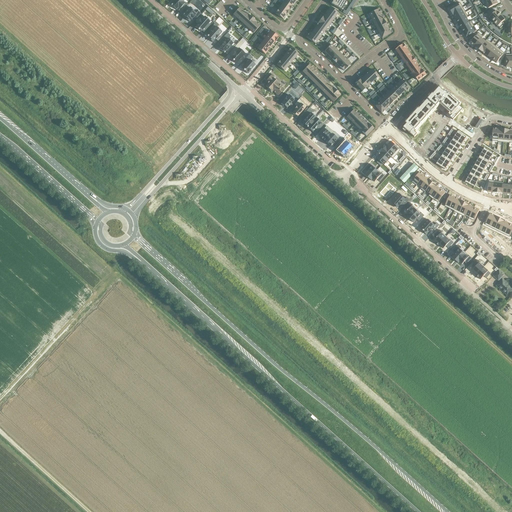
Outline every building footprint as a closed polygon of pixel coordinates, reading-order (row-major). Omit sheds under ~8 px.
[(185,2),(184,3),(183,2),(184,2),(181,0),(174,0),(174,1),(174,0),(170,4),(171,5),(171,6),(172,6),(176,10),(178,11),(178,10),(181,13),(188,4),(185,2)] [(293,6),(285,0),(282,5),(289,10),(293,6),(292,6),(293,6)] [(348,1),(346,0),(333,0),(331,4),(341,10),(347,1),(348,2),(348,1)] [(496,0),(490,0),(484,4),(486,3),(488,8),(498,3),(496,0)] [(460,2),(449,9),(452,14),(461,9),(463,8),(463,7),(460,2)] [(289,10),(282,5),(278,9),(286,15),(286,14),(286,15),(289,10)] [(244,11),(239,7),(233,15),(237,18),(244,11)] [(338,13),(330,7),(326,12),(335,18),(338,13)] [(461,9),(452,14),(455,18),(464,13),(466,12),(463,8),(461,9)] [(191,9),(185,16),(189,20),(196,13),(191,9)] [(286,15),(278,9),(275,13),(275,14),(279,16),(278,16),(279,17),(283,19),(286,15)] [(381,13),(379,9),(369,14),(371,19),(381,13)] [(247,14),(244,11),(237,18),(241,22),(248,14),(247,14)] [(492,11),(487,15),(489,18),(487,19),(492,24),(494,22),(493,22),(501,15),(501,14),(499,12),(499,13),(497,11),(494,13),(492,11)] [(335,18),(326,12),(323,16),(331,22),(335,18)] [(464,13),(455,18),(458,23),(466,18),(467,18),(468,17),(465,13),(466,12),(464,13)] [(382,14),(381,13),(371,19),(374,24),(383,19),(383,18),(382,18),(380,15),(382,14)] [(252,18),(248,14),(241,22),(245,26),(252,18)] [(501,15),(493,22),(494,22),(500,29),(505,24),(502,22),(505,19),(501,15)] [(198,24),(195,27),(198,29),(198,30),(199,30),(201,32),(202,31),(203,30),(205,32),(211,25),(209,23),(210,21),(205,16),(201,20),(200,19),(197,23),(198,24)] [(331,22),(323,16),(320,20),(328,26),(331,22)] [(256,22),(252,18),(245,26),(249,29),(256,22)] [(466,18),(458,23),(460,28),(469,23),(469,22),(467,18),(466,18)] [(385,24),(383,19),(374,24),(376,28),(385,24)] [(328,26),(320,20),(317,25),(325,31),(328,26)] [(469,23),(460,28),(463,32),(472,27),(474,26),(471,21),(469,22),(469,23)] [(260,25),(256,22),(249,29),(253,33),(260,25)] [(210,33),(207,36),(209,38),(209,39),(212,42),(215,39),(216,39),(219,36),(219,35),(222,32),(216,27),(217,26),(214,24),(207,31),(210,33)] [(388,28),(385,24),(376,28),(379,33),(388,28)] [(325,31),(317,25),(316,25),(317,26),(314,29),(322,35),(325,31)] [(472,27),(463,32),(466,37),(467,37),(468,37),(471,36),(471,34),(477,31),(474,26),(472,27)] [(391,33),(388,28),(379,33),(382,38),(391,33)] [(322,35),(314,29),(311,33),(309,32),(309,33),(318,39),(322,35)] [(279,37),(271,31),(267,35),(275,42),(279,37)] [(318,39),(309,33),(306,37),(311,41),(312,41),(315,44),(318,39)] [(478,33),(470,43),(475,47),(481,38),(482,38),(483,36),(478,33)] [(275,42),(267,35),(264,40),(271,46),(275,41),(275,42)] [(223,37),(217,44),(220,46),(220,47),(221,49),(221,50),(224,53),(227,50),(230,46),(233,43),(227,38),(226,40),(223,37)] [(481,38),(475,47),(479,50),(486,41),(485,41),(482,38),(481,38)] [(486,41),(479,50),(483,53),(490,45),(491,43),(487,39),(485,41),(486,41)] [(271,46),(264,40),(261,44),(268,50),(270,48),(271,46)] [(490,45),(483,53),(484,54),(484,53),(488,56),(494,48),(496,46),(491,43),(490,45)] [(268,50),(261,44),(257,48),(265,54),(268,50)] [(328,55),(335,48),(331,44),(328,47),(327,48),(324,51),(328,55)] [(399,54),(407,48),(404,44),(396,50),(399,54)] [(494,48),(488,56),(492,59),(498,51),(500,49),(496,46),(494,48)] [(298,54),(295,51),(294,50),(291,48),(287,52),(295,58),(298,54)] [(332,59),(339,52),(335,48),(328,55),(332,59)] [(410,53),(407,49),(407,48),(399,54),(402,59),(410,53)] [(498,51),(492,59),(497,63),(504,53),(500,49),(498,51)] [(237,50),(231,58),(235,62),(242,54),(237,50)] [(295,58),(287,52),(284,56),(291,62),(293,60),(295,58)] [(336,63),(343,56),(339,52),(332,59),(336,63)] [(413,57),(410,53),(402,59),(405,63),(414,57),(413,57)] [(246,64),(242,69),(243,70),(244,71),(247,74),(248,73),(251,70),(250,70),(255,65),(250,60),(252,57),(249,54),(243,61),(246,64)] [(291,62),(284,56),(280,60),(288,67),(291,62)] [(340,67),(347,60),(343,56),(336,63),(340,67)] [(417,61),(414,57),(405,63),(408,67),(417,61)] [(288,67),(280,60),(277,64),(277,65),(280,67),(280,68),(281,68),(284,71),(288,67)] [(348,67),(351,64),(347,60),(340,67),(344,71),(347,68),(348,67)] [(419,66),(416,62),(417,62),(417,61),(408,67),(412,72),(420,66),(419,66)] [(313,68),(309,64),(302,72),(306,75),(313,68)] [(422,70),(421,68),(420,66),(412,72),(415,76),(422,70)] [(317,72),(313,68),(306,75),(310,79),(317,72)] [(378,76),(372,69),(368,73),(368,72),(367,73),(374,80),(378,76)] [(426,75),(423,70),(422,70),(415,76),(418,81),(419,80),(422,78),(423,78),(426,75)] [(317,72),(310,79),(314,83),(321,76),(317,73),(317,72)] [(374,80),(367,73),(365,75),(366,75),(364,77),(370,84),(374,80)] [(272,74),(267,80),(269,82),(267,83),(268,84),(265,86),(270,90),(269,91),(271,93),(273,91),(278,96),(282,91),(280,89),(282,86),(273,78),(274,77),(272,74)] [(324,80),(321,76),(314,83),(318,87),(324,80)] [(370,84),(364,77),(360,80),(359,80),(366,87),(370,84)] [(403,79),(399,83),(407,91),(411,88),(403,79)] [(328,84),(324,80),(318,87),(322,91),(328,84)] [(366,87),(359,80),(355,84),(356,85),(357,86),(362,91),(366,87)] [(407,91),(399,83),(395,87),(402,94),(405,90),(406,92),(407,91)] [(332,87),(328,84),(322,91),(325,94),(333,87),(332,87)] [(336,91),(333,87),(325,94),(329,98),(336,91)] [(402,94),(395,87),(391,91),(398,98),(399,97),(398,97),(402,94)] [(407,123),(404,127),(414,137),(419,132),(417,130),(440,103),(450,112),(448,115),(454,119),(463,109),(459,106),(460,104),(440,87),(433,94),(433,93),(420,108),(419,107),(405,122),(407,123)] [(340,95),(336,91),(329,98),(333,102),(340,95)] [(398,98),(391,91),(387,94),(394,102),(398,98)] [(285,94),(279,101),(282,103),(281,104),(283,106),(284,105),(287,108),(288,106),(289,106),(289,105),(294,100),(289,95),(288,96),(285,94)] [(394,102),(387,94),(387,95),(383,98),(390,106),(394,102)] [(390,106),(383,98),(379,102),(386,109),(390,106)] [(295,109),(291,113),(294,116),(295,115),(296,117),(297,117),(297,116),(307,106),(299,99),(294,105),(296,107),(294,109),(295,109)] [(386,109),(379,102),(375,106),(382,113),(386,109)] [(350,121),(358,113),(353,109),(346,117),(350,121)] [(305,119),(302,123),(307,127),(306,127),(307,128),(316,118),(311,113),(310,113),(309,115),(306,113),(303,117),(305,119)] [(354,125),(361,117),(358,113),(350,121),(354,125)] [(358,128),(365,121),(361,117),(354,125),(358,128)] [(316,118),(307,128),(308,128),(312,132),(315,130),(316,129),(318,131),(324,125),(316,118)] [(362,132),(369,124),(367,123),(365,121),(358,128),(362,132)] [(366,136),(373,129),(369,124),(362,132),(366,136)] [(326,126),(318,135),(320,137),(319,138),(324,143),(334,131),(334,132),(326,126)] [(334,131),(324,143),(325,142),(329,145),(330,146),(331,147),(332,145),(333,147),(342,138),(334,131)] [(458,131),(455,135),(464,141),(467,137),(458,131)] [(455,135),(452,139),(461,145),(464,141),(455,135)] [(452,139),(450,143),(459,149),(461,145),(452,139)] [(391,141),(387,146),(395,152),(398,148),(391,141)] [(344,142),(337,150),(343,155),(350,147),(344,142)] [(450,143),(447,147),(456,153),(459,149),(450,143)] [(387,146),(383,150),(391,156),(395,152),(387,146)] [(447,147),(444,151),(453,157),(456,153),(447,147)] [(484,149),(482,152),(491,157),(493,154),(493,153),(485,148),(484,148),(484,149)] [(383,150),(380,154),(387,160),(391,156),(383,150)] [(444,151),(442,155),(451,161),(453,157),(444,151)] [(482,152),(479,156),(489,162),(491,157),(482,152)] [(380,154),(376,158),(384,165),(387,160),(380,154)] [(442,155),(439,159),(448,165),(451,161),(442,155)] [(479,156),(477,161),(486,166),(489,162),(479,156)] [(439,159),(436,164),(445,169),(448,165),(439,159)] [(477,161),(475,165),(484,170),(486,166),(477,161)] [(405,183),(419,167),(414,163),(400,178),(405,183)] [(367,172),(365,174),(370,178),(376,171),(369,165),(365,169),(367,172)] [(475,165),(472,169),(481,174),(484,170),(475,165)] [(472,169),(470,173),(479,179),(481,174),(472,169)] [(376,171),(370,178),(374,182),(377,180),(379,182),(383,177),(376,171)] [(420,172),(412,182),(416,185),(424,175),(420,172)] [(470,173),(468,178),(477,183),(479,179),(470,173)] [(424,175),(416,185),(417,185),(418,184),(422,187),(421,189),(429,179),(424,175)] [(466,181),(465,182),(466,182),(474,187),(475,186),(477,183),(468,178),(466,181)] [(429,179),(421,189),(425,192),(433,182),(429,179)] [(386,182),(378,191),(383,196),(389,190),(392,193),(396,188),(393,185),(391,187),(386,182)] [(433,182),(425,192),(426,191),(430,194),(429,196),(437,186),(433,182)] [(437,186),(429,196),(433,199),(441,189),(437,187),(438,186),(437,186)] [(441,189),(433,199),(434,199),(438,202),(445,193),(441,189)] [(450,195),(445,206),(450,209),(455,197),(450,195)] [(455,197),(450,209),(454,211),(454,212),(460,200),(455,197)] [(400,201),(394,207),(399,211),(407,202),(403,198),(402,198),(400,200),(400,201)] [(460,200),(454,212),(459,214),(465,202),(460,200)] [(465,202),(459,214),(464,216),(470,205),(465,202)] [(407,211),(405,214),(407,216),(406,217),(409,219),(416,210),(409,204),(405,209),(407,211)] [(470,205),(464,216),(464,217),(465,215),(469,218),(474,208),(470,206),(471,205),(470,205)] [(474,208),(469,218),(474,221),(479,210),(474,208)] [(416,210),(409,219),(413,223),(417,219),(419,221),(423,216),(416,210)] [(490,213),(485,224),(490,227),(496,216),(490,213)] [(496,216),(490,227),(495,229),(500,218),(496,216)] [(500,218),(495,229),(499,232),(505,221),(500,218)] [(428,219),(420,229),(425,234),(431,228),(433,230),(437,225),(434,223),(433,224),(428,219)] [(505,221),(499,232),(504,234),(510,224),(506,221),(505,221)] [(437,238),(435,241),(439,245),(446,237),(439,231),(435,236),(437,238)] [(439,245),(438,246),(443,250),(446,246),(449,248),(453,243),(446,237),(439,245)] [(455,254),(452,257),(456,261),(464,253),(457,247),(453,251),(455,254)] [(456,261),(456,262),(458,263),(459,262),(462,265),(464,262),(467,264),(471,259),(464,253),(456,261)] [(474,268),(472,271),(474,273),(474,274),(476,275),(483,267),(476,261),(472,266),(474,268)] [(483,267),(476,275),(481,279),(483,276),(486,279),(490,274),(483,267)] [(496,285),(507,295),(511,290),(511,287),(502,279),(501,278),(504,274),(499,270),(494,276),(498,280),(499,280),(500,281),(496,285)]
